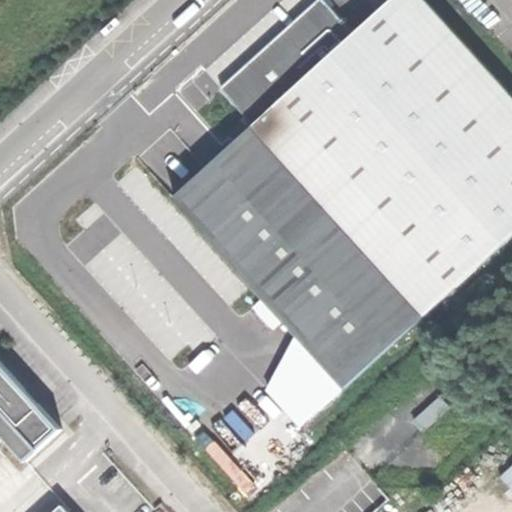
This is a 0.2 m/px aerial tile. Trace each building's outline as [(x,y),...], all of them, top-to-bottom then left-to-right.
[(245,117),(255,128),(357,36),(324,0),(321,0),(273,44),(221,90),(245,117)] [(511,240),(511,98),(423,0),(396,0),(357,36),(255,128),(426,318),(511,240)] [(240,121),(250,132),(255,128),(245,117),(240,121)] [(426,318),(255,128),(250,132),(174,200),(345,391),(426,318)] [(43,192),(60,210),(85,186),(67,168),(54,181),(43,192)] [(34,234),(47,247),(110,187),(97,174),(85,186),(60,210),(34,234)] [(176,252),(112,185),(110,187),(47,247),(40,254),(103,321),(176,252)] [(0,419),(0,418),(0,443),(13,432),(0,419)]
